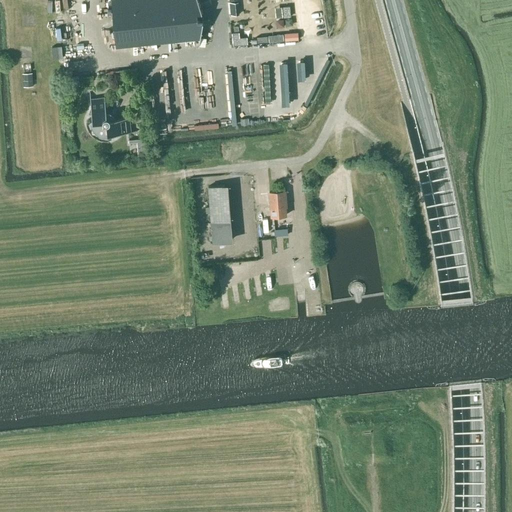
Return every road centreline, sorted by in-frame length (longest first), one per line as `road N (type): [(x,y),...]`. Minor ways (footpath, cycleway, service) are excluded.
road 1 (primary): [(473,511),(453,244),(392,0)]
road 2 (unclassified): [(347,0),(356,65),(318,147),(295,161),(185,173)]
road 3 (unknown): [(217,0),(223,56),(117,62),(105,57),(93,0)]
